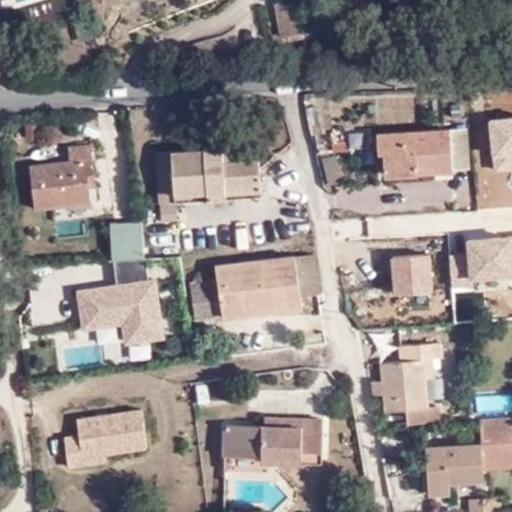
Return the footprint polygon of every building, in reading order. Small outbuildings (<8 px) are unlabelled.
[(286,37),(302,34),(300,25),(296,6),(280,8),(286,37)] [(318,22),(300,25),(302,34),(303,40),(320,37),(318,22)] [(511,109),(500,110),(501,131),(502,140),(511,140),(511,109)] [(329,140),(330,148),(347,147),(347,148),(364,148),(364,132),(359,132),(359,125),(345,126),(345,139),(329,140)] [(466,169),(463,129),(374,133),(376,151),(382,152),(383,172),(466,169)] [(490,148),(502,148),(502,140),(501,131),(489,132),(490,148)] [(511,140),(502,140),(502,148),(503,159),(503,164),(511,163),(511,140)] [(68,160),(28,164),(32,207),(86,201),(84,176),(91,176),(89,145),(67,147),(68,160)] [(233,145),(159,151),(163,202),(262,194),(259,157),(234,159),(233,145)] [(503,159),(502,148),(490,148),(491,159),(503,159)] [(318,155),(325,183),(340,179),(333,152),(318,155)] [(216,279),(221,315),(300,305),(299,295),(317,292),(313,252),(214,266),(216,279)] [(120,319),(122,336),(160,332),(151,253),(92,260),(94,281),(75,283),(79,324),(120,319)] [(194,319),(221,315),(216,279),(189,283),(194,319)] [(418,364),(430,364),(436,364),(435,349),(394,352),(395,367),(377,369),(378,388),(379,401),(380,418),(421,415),(419,385),(418,364)] [(431,384),(430,364),(418,364),(419,385),(431,384)] [(368,402),(379,401),(378,388),(367,389),(368,402)] [(148,448),(142,408),(77,417),(80,435),(65,436),(69,467),(108,462),(107,454),(148,448)] [(297,425),(262,425),(224,425),(224,455),(300,454),(300,448),(321,449),(321,417),(297,417),(297,425)] [(263,417),(262,425),(297,425),(297,417),(263,417)] [(321,460),(321,449),(300,448),(300,454),(300,459),(321,460)] [(478,451),(423,455),(426,500),(448,500),(448,488),(480,487),(478,451)] [(498,494),(469,497),(469,511),(479,511),(499,511),(498,494)]
